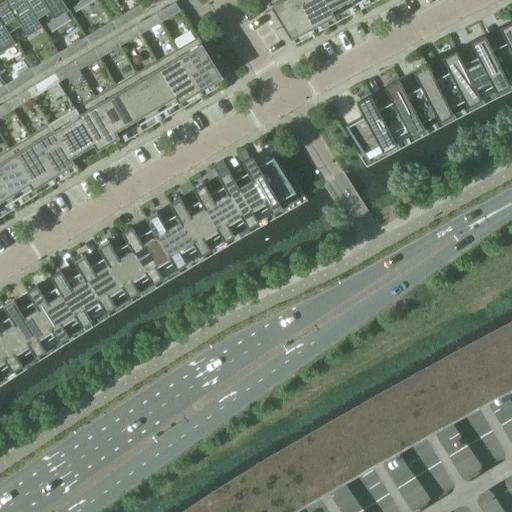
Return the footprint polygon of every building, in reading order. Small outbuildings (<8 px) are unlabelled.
[(25,0),(0,0),(0,17),(16,42),(42,26),(25,0)] [(25,0),(42,26),(69,9),(62,0),(25,0)] [(82,0),(62,0),(69,9),(82,0)] [(298,0),(266,0),(292,39),(313,28),(298,0)] [(325,0),(298,0),(313,28),(334,17),(325,0)] [(351,0),(325,0),(334,17),(355,6),(351,0)] [(176,2),(164,9),(170,18),(182,11),(176,2)] [(130,21),(145,12),(141,6),(126,14),(130,21)] [(162,22),(157,14),(144,21),(149,30),(162,22)] [(0,52),(16,42),(0,17),(0,52)] [(103,36),(117,28),(113,21),(99,30),(103,36)] [(511,22),(500,28),(507,42),(493,50),(507,78),(511,76),(511,22)] [(136,25),(124,33),(129,41),(141,34),(136,25)] [(507,78),(493,50),(486,35),(471,43),(479,57),(465,64),(479,93),(493,86),(497,93),(511,85),(507,78)] [(76,52),(90,44),(86,37),(72,45),(76,52)] [(121,46),(116,37),(103,45),(108,53),(121,46)] [(198,37),(177,49),(201,90),(224,77),(198,37)] [(100,58),(95,49),(83,57),(88,65),(100,58)] [(201,90),(177,49),(157,61),(181,102),(201,90)] [(479,93),(465,64),(457,50),(443,57),(450,72),(436,79),(451,108),(465,100),(469,107),(483,100),(479,93)] [(49,68),(64,60),(60,53),(45,61),(49,68)] [(75,61),(63,69),(68,77),(80,70),(75,61)] [(157,61),(136,73),(160,114),(181,102),(157,61)] [(451,108),(436,79),(429,65),(414,72),(422,87),(408,94),(422,123),(436,115),(440,122),(454,115),(451,108)] [(22,84),(37,76),(33,69),(18,78),(22,84)] [(60,82),(55,73),(42,81),(47,89),(60,82)] [(136,73),(116,85),(140,126),(160,114),(136,73)] [(393,102),(379,109),(394,138),(408,130),(412,137),(426,130),(422,123),(408,94),(400,80),(386,88),(393,102)] [(0,98),(10,92),(6,85),(0,88),(0,98)] [(116,85),(96,97),(119,138),(140,126),(116,85)] [(34,98),(28,89),(16,97),(21,105),(34,98)] [(394,138),(379,109),(372,95),(357,103),(365,117),(349,126),(348,125),(346,126),(365,155),(366,154),(366,153),(380,145),(384,152),(398,145),(394,138)] [(119,138),(96,97),(75,109),(99,150),(119,138)] [(8,102),(0,106),(0,116),(1,118),(13,110),(8,102)] [(75,109),(50,124),(75,164),(76,164),(72,158),(94,144),(98,150),(99,150),(75,109)] [(75,164),(50,124),(30,136),(55,177),(75,164)] [(55,177),(30,136),(10,149),(35,189),(55,177)] [(35,189),(10,149),(0,155),(0,177),(15,202),(35,189)] [(284,208),(279,201),(294,192),(295,193),(297,192),(274,156),(272,157),(273,158),(260,166),(254,156),(243,162),(249,172),(268,206),(273,214),(284,208)] [(268,206),(249,172),(235,180),(230,170),(219,176),(225,186),(245,221),(249,228),(260,222),(255,215),(268,206)] [(0,210),(15,202),(0,177),(0,210)] [(245,221),(225,186),(211,194),(205,183),(194,190),(201,200),(221,234),(225,241),(236,235),(231,229),(245,221)] [(221,234),(201,200),(187,208),(181,198),(170,204),(177,214),(197,248),(201,256),(212,249),(208,242),(221,234)] [(197,248),(177,214),(163,222),(157,212),(147,218),(153,229),(173,262),(178,270),(188,263),(184,256),(197,248)] [(173,262),(153,229),(140,236),(133,226),(123,233),(129,243),(149,277),(154,284),(164,277),(160,271),(173,262)] [(149,277),(129,243),(116,251),(110,240),(99,247),(105,257),(126,291),(130,298),(141,292),(136,285),(149,277)] [(126,291),(105,257),(92,265),(86,255),(75,262),(81,272),(103,306),(107,313),(117,306),(113,299),(126,291)] [(103,306),(81,272),(68,280),(62,270),(51,276),(58,286),(79,320),(83,327),(94,321),(90,314),(103,306)] [(79,320),(58,286),(45,295),(38,284),(28,291),(34,301),(56,335),(60,342),(70,335),(66,328),(79,320)] [(56,335),(34,301),(21,309),(15,299),(4,306),(11,316),(32,350),(37,357),(47,350),(43,343),(56,335)] [(511,511),(511,312),(444,349),(285,443),(176,511),(511,511)] [(32,350),(11,316),(0,323),(0,350),(9,365),(13,371),(24,365),(19,358),(32,350)] [(0,370),(9,365),(0,350),(0,380),(1,380),(0,378),(0,370)]
